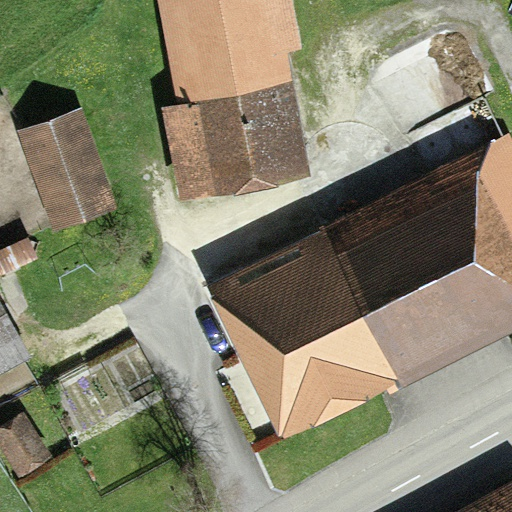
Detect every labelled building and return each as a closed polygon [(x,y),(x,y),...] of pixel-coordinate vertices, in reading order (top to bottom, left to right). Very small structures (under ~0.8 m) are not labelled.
[(156,0),(175,98),(161,101),(178,194),(308,170),(286,46),(299,44),(291,0),(156,0)] [(116,204),(81,104),(16,126),(51,226),(116,204)] [(450,115),(448,122),(450,128),(453,134),(459,138),(466,139),(472,138),(478,134),(482,129),(483,122),(482,115),(478,110),(473,106),(466,105),(459,106),(454,109),(450,115)] [(414,144),(416,150),(420,155),(426,158),(433,159),(439,157),(445,153),(448,147),(449,141),(447,134),(442,129),(436,126),(430,125),(423,127),(418,131),(415,137),(414,144)] [(511,327),(511,139),(508,132),(205,280),(280,431),(392,376),(396,384),(511,327)] [(0,270),(36,255),(26,234),(0,246),(0,270)] [(0,371),(31,355),(0,298),(0,371)] [(0,449),(16,474),(49,452),(20,410),(0,423),(0,449)] [(511,511),(511,475),(442,511),(511,511)]
